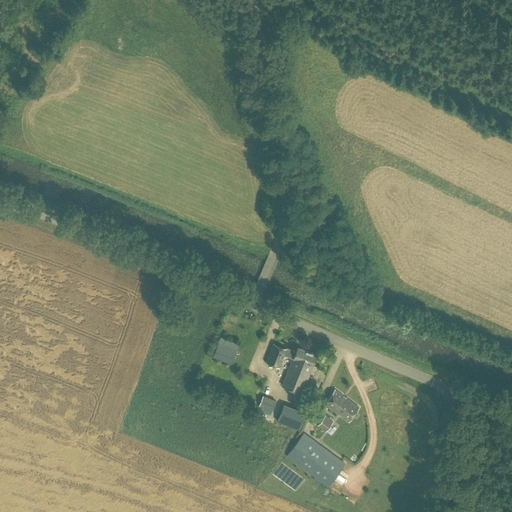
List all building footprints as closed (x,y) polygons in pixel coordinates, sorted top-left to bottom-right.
[(231,365),(239,345),(220,337),(212,357),(231,365)] [(266,362),(281,368),(285,356),(293,359),(282,386),(302,394),(318,355),(298,346),(296,351),(289,349),(289,350),(273,343),(266,362)] [(335,389),(323,404),(348,422),(359,407),(335,389)] [(270,416),(276,401),(263,395),(257,410),(270,416)] [(299,430),(306,412),(284,403),(277,421),(299,430)] [(333,420),(325,415),(318,425),(325,431),(333,420)] [(321,446),(309,438),(310,437),(303,433),(286,456),(328,487),(345,463),(321,445),(321,446)] [(367,477),(364,481),(372,486),(375,483),(367,477)] [(362,495),(367,490),(359,482),(354,487),(362,495)]
